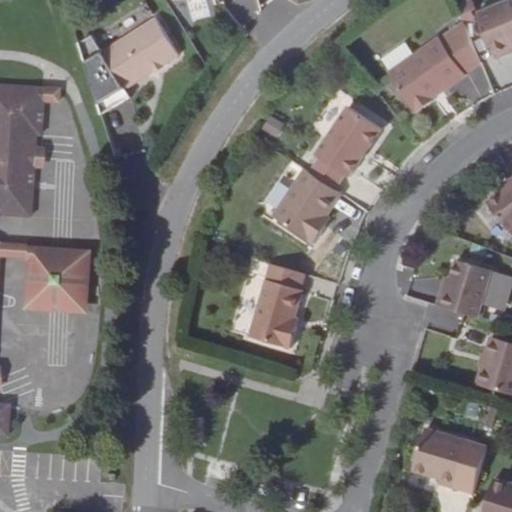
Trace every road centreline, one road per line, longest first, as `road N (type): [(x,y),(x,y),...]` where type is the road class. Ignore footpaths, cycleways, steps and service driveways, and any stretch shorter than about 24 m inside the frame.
road 1 (residential): [(341,0),(269,56),(182,195),(156,312),(149,485)]
road 2 (residential): [(350,511),(391,364),(374,278),(411,199),(472,141),(511,122)]
